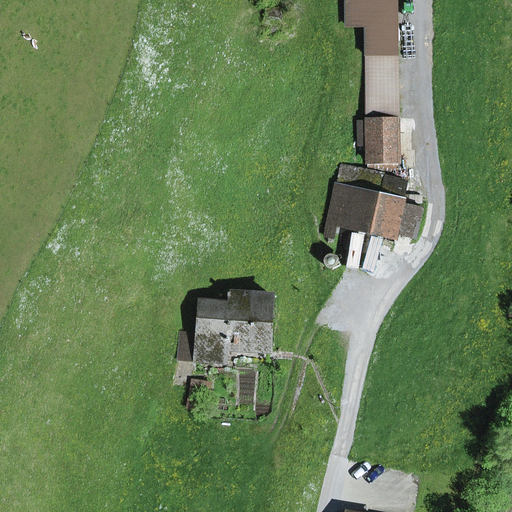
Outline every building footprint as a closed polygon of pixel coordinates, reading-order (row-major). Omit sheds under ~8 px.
[(366,54),(397,54),(396,0),(346,0),(347,25),(365,25),(366,54)] [(366,54),(367,121),(397,121),(397,54),(366,54)] [(398,161),(397,121),(367,121),(368,161),(398,161)] [(402,200),(378,194),(382,177),(341,168),(329,221),(395,235),(395,234),(401,204),(402,200)] [(378,194),(402,200),(406,183),(382,177),(378,194)] [(395,234),(415,239),(422,209),(401,204),(395,234)] [(333,268),(337,263),(335,257),(330,254),(324,256),(322,262),(324,267),(328,269),(333,268)] [(227,362),(228,348),(269,352),(274,296),(228,293),(228,297),(221,297),(220,303),(198,302),(196,336),(181,335),(180,358),(227,362)]
